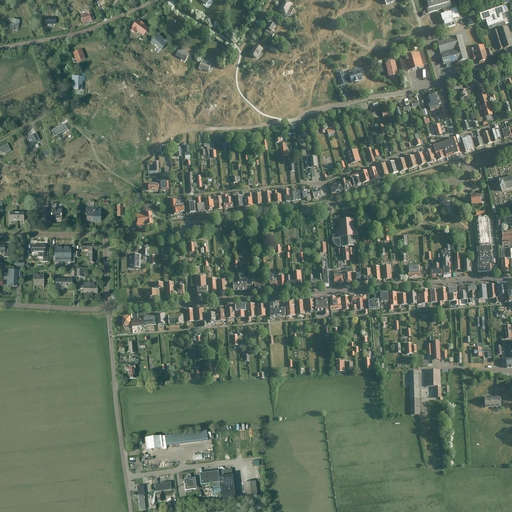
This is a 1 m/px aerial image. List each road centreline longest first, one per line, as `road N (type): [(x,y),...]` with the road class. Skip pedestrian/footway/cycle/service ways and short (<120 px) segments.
road 1 (unclassified): [(190,302),(474,279)]
road 2 (unclassified): [(323,183),(301,180),(299,116),(440,83)]
road 3 (residential): [(190,302),(188,226),(329,206)]
road 4 (residential): [(0,234),(102,237),(108,309)]
road 5 (unclassified): [(125,477),(108,309)]
road 6 (residential): [(0,50),(79,33),(157,0)]
road 7 (track): [(422,31),(385,47),(340,33),(333,21),(371,0)]
road 8 (residential): [(323,183),(456,135)]
road 9 (residential): [(329,206),(462,178)]
road 10 (unclassified): [(125,477),(258,458)]
